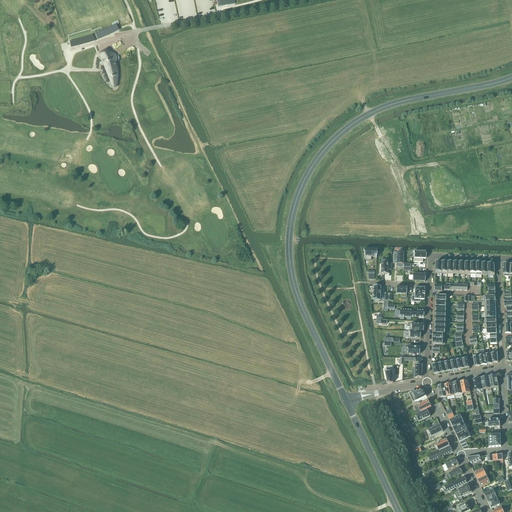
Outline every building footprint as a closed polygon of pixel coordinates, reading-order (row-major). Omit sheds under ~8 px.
[(108,36),(119,30),(118,28),(116,25),(105,30),(95,34),(98,40),(108,36)] [(92,35),(69,42),(71,48),(95,41),(92,35)] [(105,63),(113,84),(113,85),(114,85),(115,85),(116,85),(117,84),(117,83),(118,78),(118,74),(117,71),(117,70),(117,68),(117,66),(116,65),(115,62),(114,60),(116,59),(116,60),(117,60),(117,59),(116,58),(116,57),(116,56),(115,56),(115,55),(114,54),(113,53),(112,53),(111,54),(110,52),(110,51),(109,50),(108,50),(107,49),(106,50),(103,51),(103,52),(102,52),(102,53),(101,54),(102,56),(101,57),(100,55),(103,64),(105,63)] [(377,250),(363,250),(365,260),(371,261),(371,257),(374,257),(374,258),(377,258),(377,250)] [(381,264),(380,274),(385,274),(385,273),(388,273),(388,270),(391,271),(392,263),(388,263),(388,262),(386,262),(386,263),(381,263),(381,264)] [(381,287),(373,286),(372,300),(380,301),(381,287)] [(407,288),(396,287),(396,294),(401,295),(401,298),(406,298),(407,288)] [(424,288),(414,288),(414,296),(412,296),(412,302),(420,302),(420,303),(420,300),(424,300),(424,288)] [(407,349),(405,349),(405,354),(407,354),(407,355),(419,356),(419,348),(407,347),(407,349)] [(485,354),(487,365),(493,364),(491,352),(485,354)] [(479,355),(481,366),(487,365),(485,354),(479,355)] [(479,355),(473,356),(475,367),(481,366),(479,355)] [(468,357),(462,358),(464,369),(470,368),(468,357)] [(462,358),(456,359),(458,371),(464,369),(462,358)] [(456,359),(450,360),(452,372),(458,371),(456,359)] [(450,360),(444,361),(446,373),(452,372),(450,360)] [(444,361),(438,362),(440,374),(446,373),(444,361)] [(438,362),(432,364),(434,375),(440,374),(438,362)] [(387,384),(393,383),(393,366),(384,366),(387,384)] [(497,375),(489,377),(491,389),(499,387),(497,375)] [(489,377),(481,378),(483,390),(491,389),(489,377)] [(481,378),(473,380),(475,392),(483,390),(481,378)] [(468,381),(461,382),(463,394),(470,393),(468,381)] [(461,382),(453,384),(456,395),(463,394),(461,382)] [(453,384),(445,385),(448,397),(456,395),(453,384)] [(445,385),(438,387),(440,398),(448,397),(445,385)] [(423,389),(411,392),(416,402),(427,397),(423,389)] [(421,413),(427,410),(432,407),(428,400),(417,405),(421,413)] [(421,413),(416,415),(419,422),(430,417),(427,410),(421,413)] [(455,418),(449,421),(453,428),(464,423),(460,415),(455,418)] [(500,427),(500,419),(488,420),(488,428),(500,427)] [(456,435),(467,430),(464,423),(453,428),(456,435)] [(440,425),(426,431),(429,438),(443,432),(440,425)] [(465,440),(471,437),(467,430),(456,435),(460,442),(465,440)] [(501,447),(501,435),(489,435),(489,448),(501,447)] [(439,451),(450,446),(447,439),(436,444),(439,451)] [(465,440),(460,442),(463,450),(470,449),(465,440)] [(419,446),(414,449),(417,454),(422,452),(419,446)] [(439,451),(428,457),(429,459),(428,460),(429,461),(429,460),(430,463),(453,452),(450,446),(439,451)] [(480,457),(467,458),(471,465),(482,460),(480,457)] [(459,466),(456,459),(445,464),(448,471),(459,466)] [(474,473),(478,480),(487,476),(490,475),(488,470),(485,472),(483,467),(475,471),(476,473),(474,473)] [(463,474),(460,468),(446,475),(448,480),(451,479),(463,474)] [(478,480),(481,488),(490,484),(487,476),(478,480)] [(467,483),(464,477),(444,486),(447,492),(467,483)] [(472,493),(468,485),(458,491),(456,492),(458,498),(461,497),(461,498),(472,493)] [(488,501),(497,497),(494,490),(484,495),(488,501)] [(491,509),(500,505),(497,497),(488,501),(491,509)] [(467,503),(457,507),(458,511),(468,511),(471,511),(469,507),(468,508),(468,506),(467,503)]
